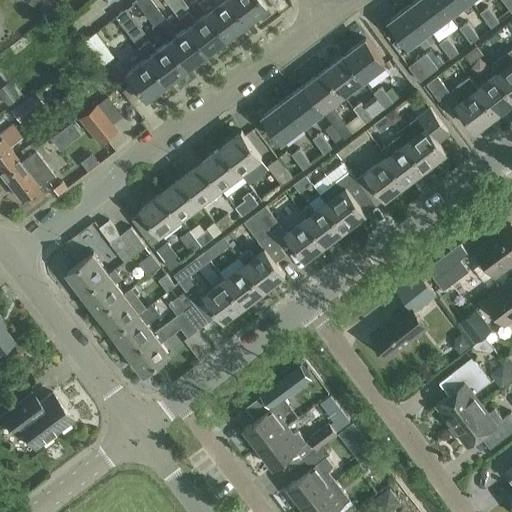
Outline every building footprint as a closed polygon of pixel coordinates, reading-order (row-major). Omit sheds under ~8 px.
[(135,0),(135,1),(153,26),(164,17),(151,0),(135,0)] [(184,2),(182,0),(165,0),(173,11),(184,2)] [(246,23),(228,0),(219,0),(205,11),(225,38),(246,23)] [(228,0),(246,23),(266,7),(260,0),(228,0)] [(451,14),(440,0),(416,0),(411,4),(430,30),(451,14)] [(440,0),(451,14),(469,0),(440,0)] [(511,0),(503,0),(511,11),(511,0)] [(430,30),(411,4),(391,20),(410,45),(430,30)] [(488,5),(480,11),(492,27),(500,21),(488,5)] [(126,8),(115,16),(133,41),(144,33),(126,8)] [(225,38),(205,11),(194,20),(187,10),(178,18),(184,27),(205,53),(225,38)] [(479,36),(468,21),(460,27),(471,42),(479,36)] [(184,27),(165,42),(185,69),(205,53),(184,27)] [(114,56),(95,31),(84,40),(102,64),(114,56)] [(451,58),(459,51),(448,36),(440,42),(451,58)] [(345,54),(365,79),(385,63),(366,38),(345,54)] [(165,42),(145,57),(166,84),(185,69),(165,42)] [(483,53),(477,45),(465,54),(471,63),(483,53)] [(496,73),(511,93),(511,48),(492,64),(498,72),(496,73)] [(438,67),(427,52),(409,65),(420,81),(438,67)] [(365,79),(345,54),(325,69),(344,95),(365,79)] [(166,84),(145,57),(125,73),(145,99),(166,84)] [(344,95),(325,69),(305,84),(324,110),(335,124),(345,138),(365,122),(360,116),(348,125),(332,104),(344,95)] [(469,74),(468,75),(496,114),(511,101),(511,93),(496,73),(478,86),(469,74)] [(453,94),(439,75),(427,84),(441,103),(453,94)] [(496,114),(468,75),(452,87),(461,100),(457,103),(477,129),(496,114)] [(324,110),(305,84),(285,99),(304,125),(324,110)] [(392,86),(386,91),(382,86),(374,92),(385,107),(400,96),(392,86)] [(20,121),(45,103),(36,91),(11,109),(20,121)] [(304,125),(285,99),(263,115),(283,141),(304,125)] [(353,107),(360,116),(365,122),(373,116),(362,101),(353,107)] [(79,118),(100,144),(118,129),(97,103),(79,118)] [(402,135),(427,168),(447,152),(439,141),(451,132),(431,105),(398,129),(402,134),(402,135)] [(393,122),(387,114),(374,123),(380,131),(393,122)] [(51,136),(63,150),(82,133),(70,120),(51,136)] [(0,130),(0,135),(0,137),(0,136),(0,169),(3,173),(21,159),(10,145),(23,136),(12,122),(0,130)] [(335,124),(329,129),(339,142),(345,138),(335,124)] [(342,158),(352,150),(370,136),(365,130),(336,151),(342,158)] [(222,146),(242,173),(250,183),(270,169),(262,158),(263,157),(242,131),(222,146)] [(333,147),(321,132),(313,138),(324,153),(333,147)] [(427,168),(402,135),(383,149),(388,155),(387,156),(407,183),(427,168)] [(33,140),(20,150),(25,156),(37,147),(33,140)] [(242,173),(222,146),(202,162),(222,188),(242,173)] [(312,163),(300,147),(292,153),(304,169),(312,163)] [(21,159),(3,173),(22,198),(40,184),(41,186),(56,175),(35,149),(21,160),(21,159)] [(407,183),(387,156),(366,171),(357,178),(351,170),(350,170),(372,199),(382,192),(386,198),(407,183)] [(293,177),(278,157),(267,165),(282,185),(293,177)] [(372,199),(350,170),(343,161),(314,183),(327,201),(326,202),(346,229),(367,213),(362,207),(372,199)] [(222,188),(202,162),(182,177),(202,204),(222,188)] [(313,182),(306,174),(294,183),(300,192),(313,182)] [(182,177),(162,192),(182,219),(202,204),(182,177)] [(242,215),(259,202),(250,191),(243,197),(245,200),(236,207),(242,215)] [(182,219),(162,192),(142,207),(162,234),(182,219)] [(346,229),(326,202),(315,210),(310,203),(301,210),(306,216),(306,217),(326,244),(346,229)] [(287,232),(281,224),(266,204),(255,213),(281,247),(291,239),(306,259),(326,244),(306,217),(287,232)] [(215,222),(222,230),(234,221),(228,213),(215,222)] [(281,247),(255,213),(245,221),(259,240),(265,248),(255,256),(249,248),(239,255),(245,263),(265,290),(286,275),(276,261),(286,253),(281,247)] [(136,253),(121,234),(110,219),(99,227),(110,242),(125,261),(136,253)] [(215,222),(208,228),(196,237),(202,245),(222,230),(215,222)] [(474,269),(484,281),(495,272),(496,274),(511,261),(511,223),(511,222),(476,248),(486,260),(474,269)] [(121,234),(136,253),(146,245),(131,226),(121,234)] [(225,235),(213,245),(205,250),(211,259),(231,244),(225,235)] [(182,261),(167,241),(156,249),(171,269),(182,261)] [(460,241),(427,265),(427,266),(435,277),(444,288),(469,270),(460,258),(469,252),(461,241),(460,241)] [(148,275),(153,271),(161,265),(152,252),(139,262),(148,275)] [(83,294),(109,273),(94,253),(68,273),(83,294)] [(265,290),(245,263),(234,272),(229,265),(220,272),(225,278),(245,305),(265,290)] [(185,266),(174,274),(189,293),(200,285),(185,266)] [(109,273),(83,294),(98,313),(125,293),(117,282),(123,278),(116,268),(109,273)] [(428,326),(416,310),(437,293),(420,271),(397,289),(409,304),(380,327),(381,328),(372,337),(388,358),(428,326)] [(176,285),(167,273),(158,279),(168,291),(176,285)] [(245,305),(225,278),(214,287),(208,279),(199,286),(205,293),(225,320),(245,305)] [(511,288),(507,283),(485,299),(506,326),(511,320),(511,288)] [(186,308),(187,308),(194,302),(185,290),(177,296),(178,297),(186,308)] [(139,312),(125,293),(98,313),(113,333),(152,303),(151,302),(139,312)] [(194,302),(187,308),(184,310),(199,329),(209,321),(194,302)] [(152,303),(113,333),(129,353),(164,326),(157,315),(160,313),(152,303)] [(458,321),(475,342),(493,329),(476,307),(458,321)] [(184,310),(174,318),(189,337),(199,329),(184,310)] [(0,352),(15,341),(0,322),(3,320),(0,316),(0,352)] [(164,326),(129,353),(144,373),(171,353),(162,342),(171,335),(164,326)] [(477,349),(491,351),(495,348),(486,336),(474,345),(477,349)] [(472,356),(454,370),(465,384),(439,403),(448,414),(444,417),(449,424),(479,402),(473,394),(491,380),(472,356)] [(273,406),(282,417),(292,405),(286,397),(299,387),(313,406),(325,397),(310,379),(311,378),(304,368),(286,381),(266,396),(273,406)] [(32,391),(2,414),(17,434),(23,430),(36,447),(73,418),(53,392),(40,402),(32,391)] [(486,412),(479,402),(449,424),(457,434),(460,431),(469,442),(488,427),(499,441),(511,431),(511,410),(503,416),(495,406),(486,412)] [(282,417),(273,406),(244,427),(258,446),(287,424),(282,417)] [(303,444),(287,424),(258,446),(274,467),(297,449),(304,458),(324,443),(338,433),(330,420),(308,436),(310,439),(303,444)] [(360,431),(354,423),(341,433),(347,441),(360,431)] [(324,443),(304,458),(311,467),(287,485),(301,503),(330,481),(326,475),(334,464),(327,455),(331,452),(324,443)] [(330,481),(301,503),(308,511),(332,511),(346,502),(330,481)] [(391,488),(378,498),(388,511),(401,501),(391,488)]
